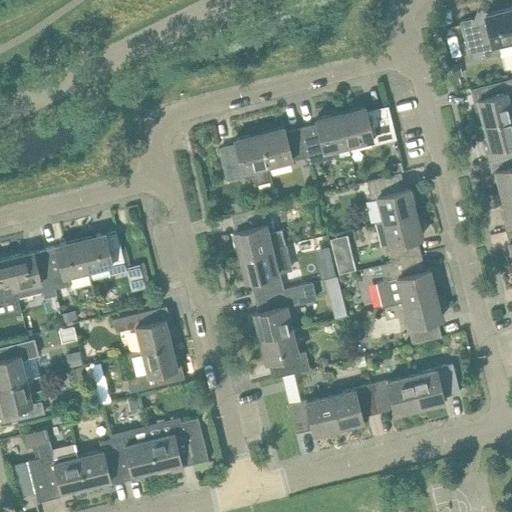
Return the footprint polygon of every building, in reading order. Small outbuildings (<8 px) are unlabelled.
[(497,44),(511,40),(511,23),(508,8),(484,14),(478,11),(473,19),(471,18),(459,20),(469,61),(499,53),(497,44)] [(462,75),(459,61),(449,64),(452,78),(462,75)] [(476,100),(482,124),(511,115),(511,111),(507,92),(511,90),(511,76),(470,88),(473,101),(476,100)] [(364,105),(340,111),(348,144),(373,137),(374,143),(395,138),(388,106),(366,112),(364,105)] [(317,124),(301,128),(307,155),(309,163),(317,161),(338,156),(335,147),(348,144),(340,111),(315,118),(317,124)] [(511,153),(511,115),(482,124),(486,138),(482,139),(488,160),(511,153)] [(307,155),(301,128),(285,132),(283,125),(258,132),(266,164),(291,158),(292,159),(307,155)] [(266,164),(258,132),(234,138),(235,144),(219,148),(227,180),(244,175),(245,177),(252,175),(255,184),(271,180),(266,164)] [(511,153),(488,160),(490,171),(494,170),(500,194),(511,191),(511,153)] [(317,161),(309,163),(311,170),(319,168),(317,161)] [(400,162),(389,165),(391,173),(402,170),(400,162)] [(378,194),(384,219),(415,212),(409,187),(403,189),(398,172),(391,173),(367,180),(372,196),(378,194)] [(502,219),(505,230),(511,228),(511,191),(500,194),(506,218),(502,219)] [(239,256),(283,244),(285,244),(281,229),(269,232),(267,222),(269,222),(265,205),(235,212),(239,229),(232,231),(239,256)] [(415,212),(384,219),(390,241),(387,242),(391,259),(381,262),(381,263),(419,253),(415,238),(421,236),(415,212)] [(80,239),(91,283),(90,279),(126,270),(116,231),(105,234),(105,232),(80,239)] [(55,246),(44,249),(54,287),(70,283),(72,287),(91,283),(80,239),(55,245),(55,246)] [(289,266),(283,244),(239,256),(245,280),(251,278),(255,294),(285,287),(280,268),(289,266)] [(33,250),(9,256),(19,296),(42,290),(44,296),(55,293),(54,287),(44,249),(33,252),(33,250)] [(405,300),(435,293),(429,268),(423,270),(419,253),(381,263),(385,279),(375,282),(381,306),(404,300),(405,300)] [(0,300),(19,296),(9,256),(0,258),(0,300)] [(342,263),(337,264),(339,272),(348,270),(346,266),(342,263)] [(131,287),(146,284),(141,264),(126,268),(131,287)] [(321,278),(336,274),(333,264),(319,268),(321,278)] [(337,275),(325,278),(329,295),(341,292),(337,275)] [(259,337),(294,328),(288,305),(316,298),(311,281),(285,287),(255,294),(259,310),(253,312),(259,337)] [(435,293),(405,300),(410,323),(407,324),(411,343),(439,336),(435,319),(441,317),(435,293)] [(141,349),(171,342),(165,318),(169,317),(166,305),(114,318),(116,329),(135,324),(141,349)] [(335,318),(347,314),(345,305),(333,309),(335,318)] [(75,310),(62,313),(65,325),(73,323),(72,319),(77,318),(75,310)] [(294,328),(259,337),(265,361),(271,360),(275,376),(310,368),(306,349),(299,351),(294,328)] [(0,384),(26,378),(21,358),(38,353),(34,338),(0,346),(0,384)] [(171,342),(141,349),(147,372),(127,377),(130,389),(184,378),(181,365),(177,366),(171,342)] [(79,350),(66,354),(69,367),(82,363),(79,350)] [(364,355),(356,357),(358,366),(366,364),(364,355)] [(436,368),(411,374),(419,407),(443,401),(442,394),(459,390),(452,362),(436,366),(436,368)] [(389,378),(370,382),(377,410),(393,406),(395,413),(419,407),(411,374),(389,379),(389,378)] [(26,378),(0,384),(0,402),(2,409),(0,409),(0,418),(1,423),(44,412),(41,399),(32,401),(26,378)] [(90,383),(94,402),(110,398),(105,379),(90,383)] [(330,394),(338,427),(362,421),(361,414),(377,410),(370,382),(355,386),(355,387),(330,394)] [(122,387),(113,389),(115,398),(124,396),(122,387)] [(138,393),(127,395),(130,408),(141,405),(138,393)] [(313,433),(338,427),(330,394),(307,399),(307,398),(288,403),(295,431),(312,427),(313,433)] [(148,436),(156,467),(180,461),(181,465),(208,459),(198,416),(171,423),(173,430),(148,436)] [(132,473),(156,467),(148,436),(125,442),(124,434),(113,437),(123,480),(133,477),(132,473)] [(102,448),(78,454),(85,485),(109,479),(110,483),(123,480),(113,437),(100,440),(102,448)] [(35,457),(27,460),(37,501),(50,498),(63,494),(62,490),(70,488),(85,485),(78,454),(75,442),(52,448),(51,441),(37,445),(40,456),(35,457)]
